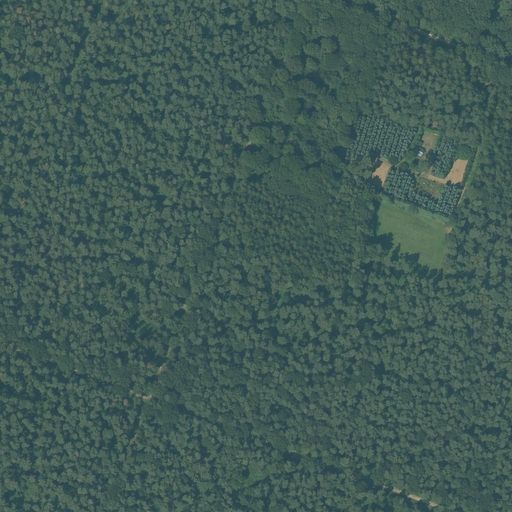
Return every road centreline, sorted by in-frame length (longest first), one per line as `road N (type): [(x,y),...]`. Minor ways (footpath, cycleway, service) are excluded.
road 1 (track): [(454,511),(0,339)]
road 2 (track): [(301,0),(201,260)]
road 3 (track): [(511,219),(256,127)]
road 4 (track): [(102,511),(201,260)]
road 5 (track): [(511,66),(333,0)]
